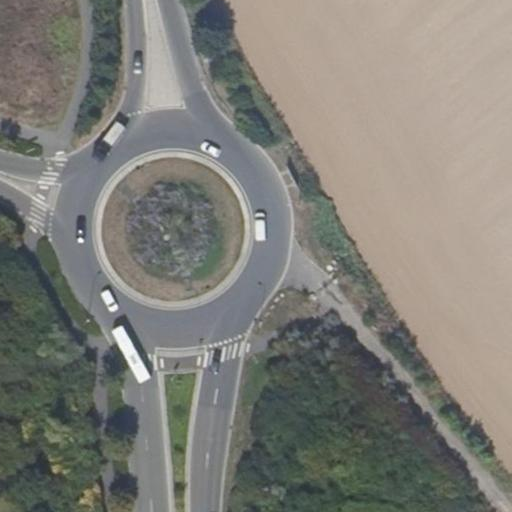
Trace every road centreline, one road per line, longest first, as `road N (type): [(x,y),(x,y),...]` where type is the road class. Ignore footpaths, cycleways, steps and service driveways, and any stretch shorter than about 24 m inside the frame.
road 1 (track): [(507,511),(322,287)]
road 2 (secondary): [(226,318),(260,281),(272,233),(255,176),(208,138)]
road 3 (secondary): [(204,511),(226,318)]
road 4 (secondary): [(135,327),(148,511)]
road 5 (secondary): [(73,204),(74,264),(88,291),(135,327)]
road 6 (secondary): [(132,0),(137,77),(123,143)]
road 7 (secondary): [(208,138),(168,0)]
